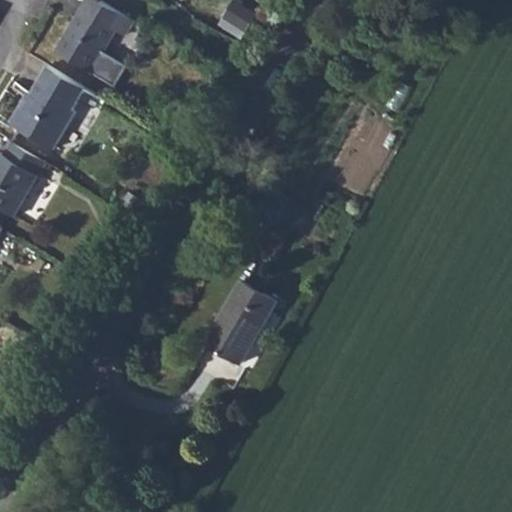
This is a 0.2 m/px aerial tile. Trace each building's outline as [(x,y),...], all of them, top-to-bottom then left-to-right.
[(137,19),(104,0),(103,0),(95,14),(90,11),(81,13),(58,50),(118,86),(131,65),(106,50),(119,29),(128,34),(137,19)] [(88,0),(81,13),(90,11),(95,14),(103,0),(88,0)] [(90,87),(51,64),(33,94),(40,97),(35,106),(31,104),(19,125),(57,148),(80,110),(77,108),(90,87)] [(50,160),(15,140),(7,154),(3,151),(0,155),(0,205),(17,216),(50,160)] [(245,280),(208,342),(244,363),(280,301),(245,280)]
